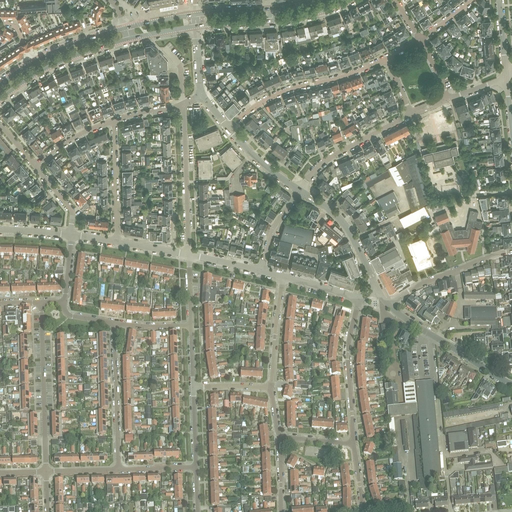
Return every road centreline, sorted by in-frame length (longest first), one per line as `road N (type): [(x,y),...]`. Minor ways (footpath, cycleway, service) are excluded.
road 1 (residential): [(228,128),(283,91),(388,58)]
road 2 (residential): [(45,472),(41,303)]
road 3 (residential): [(188,255),(183,104)]
road 4 (residential): [(118,470),(114,324)]
road 5 (residential): [(354,443),(347,355),(361,299)]
road 6 (residential): [(511,384),(389,306)]
road 7 (primary): [(0,100),(48,67),(129,39)]
road 8 (residential): [(299,191),(323,161),(411,114)]
road 9 (residential): [(389,306),(417,286),(511,252)]
road 10 (residential): [(377,289),(345,226),(299,191)]
road 11 (residential): [(116,241),(113,121)]
